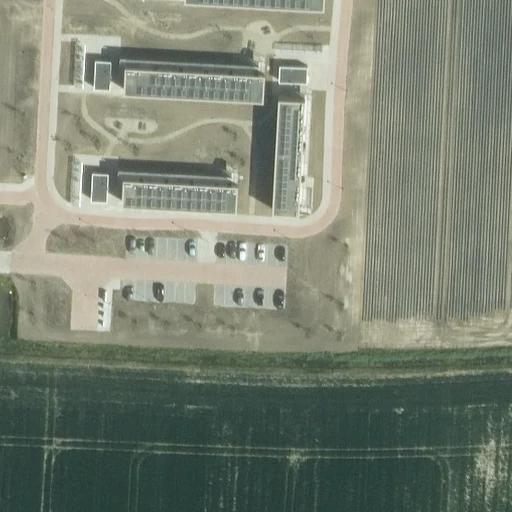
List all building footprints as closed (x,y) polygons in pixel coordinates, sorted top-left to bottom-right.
[(111,60),(95,60),(94,87),(110,88),(111,60)] [(125,62),(124,89),(263,96),(265,70),(263,70),(125,62)] [(280,65),(279,80),(307,82),(308,66),(280,65)] [(278,109),(272,209),(299,210),(305,95),(278,94),(278,109)] [(92,171),(91,199),(107,200),(108,172),(92,171)] [(123,174),(122,201),(237,207),(238,180),(123,174)]
